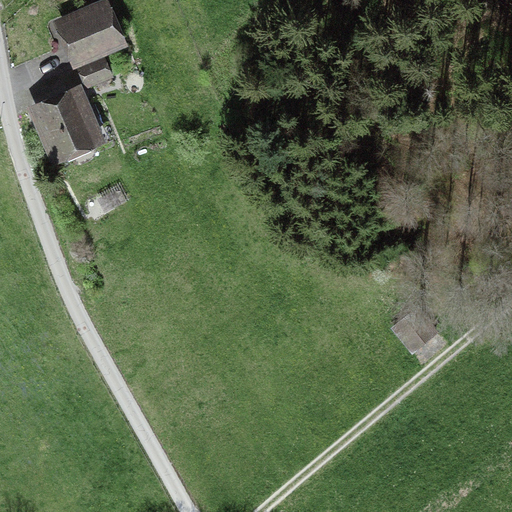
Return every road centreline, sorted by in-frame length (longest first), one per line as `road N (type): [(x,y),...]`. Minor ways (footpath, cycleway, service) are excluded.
road 1 (residential): [(189,511),(80,319),(12,133),(0,63)]
road 2 (track): [(511,301),(259,511)]
